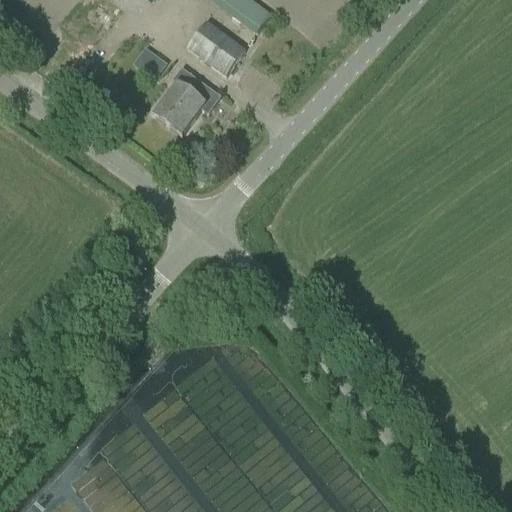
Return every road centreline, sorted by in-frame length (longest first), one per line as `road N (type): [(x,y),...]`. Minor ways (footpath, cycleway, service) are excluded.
road 1 (unclassified): [(443,511),(204,230)]
road 2 (unclassified): [(204,230),(418,0)]
road 3 (unclassified): [(0,451),(204,230)]
road 4 (unclassified): [(204,230),(0,80)]
